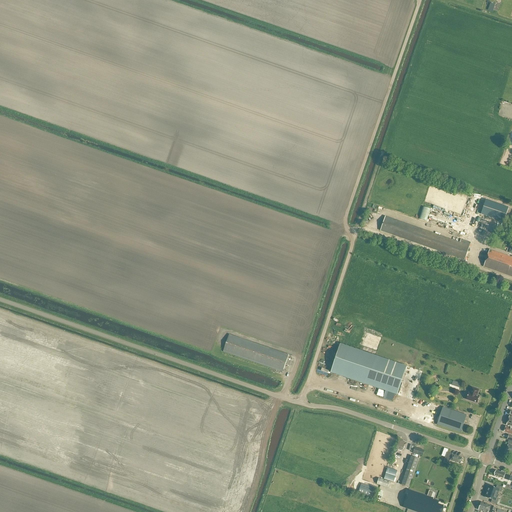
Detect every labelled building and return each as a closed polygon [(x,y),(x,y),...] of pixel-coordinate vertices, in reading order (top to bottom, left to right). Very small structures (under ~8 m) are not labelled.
[(487,201),(482,215),(505,223),(510,209),(487,201)] [(423,208),(419,219),(426,222),(430,210),(423,208)] [(459,243),(385,217),(380,231),(465,261),(471,243),(461,239),(459,243)] [(511,258),(490,250),(484,268),(511,277),(511,258)] [(289,355),(229,335),(223,352),(283,373),(289,355)] [(341,344),(330,374),(397,396),(407,366),(341,344)] [(466,400),(477,404),(480,397),(477,396),(479,390),(472,388),(470,394),(469,393),(466,400)] [(461,433),(467,416),(443,408),(437,425),(461,433)] [(396,440),(394,448),(404,451),(406,443),(396,440)] [(413,453),(422,457),(424,451),(415,447),(413,453)] [(394,448),(391,456),(401,459),(404,451),(394,448)] [(447,452),(447,453),(443,463),(448,465),(450,461),(460,464),(462,458),(452,454),(447,452)] [(419,459),(411,457),(401,485),(409,488),(419,459)] [(387,468),(386,474),(395,477),(397,471),(387,468)] [(499,473),(499,472),(496,471),(496,472),(495,472),(494,474),(495,475),(494,476),(499,478),(503,479),(504,479),(509,481),(511,482),(511,476),(510,476),(510,477),(505,475),(506,473),(502,472),(501,473),(499,473)] [(386,474),(384,479),(394,482),(395,477),(386,474)] [(390,482),(379,478),(376,484),(387,488),(390,482)] [(361,484),(358,493),(370,497),(374,488),(361,484)] [(487,492),(496,495),(497,492),(500,493),(502,487),(496,485),(495,488),(489,486),(487,492)] [(429,491),(427,497),(409,490),(403,508),(415,511),(442,511),(444,507),(438,505),(439,502),(433,500),(434,499),(431,498),(433,492),(429,491)] [(487,492),(485,498),(492,500),(491,503),(497,505),(499,500),(496,499),(497,495),(496,495),(487,492)] [(481,503),(480,507),(495,511),(496,508),(481,503)]
